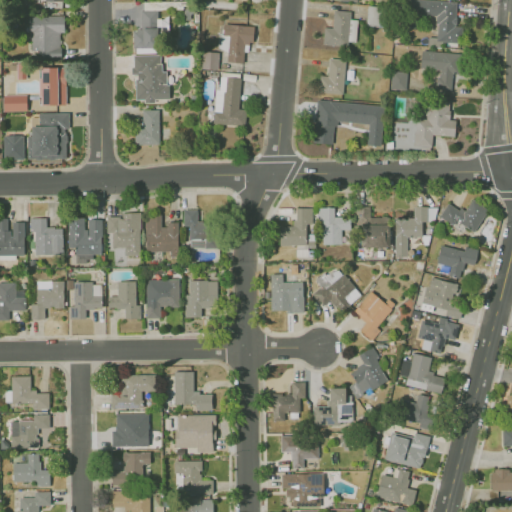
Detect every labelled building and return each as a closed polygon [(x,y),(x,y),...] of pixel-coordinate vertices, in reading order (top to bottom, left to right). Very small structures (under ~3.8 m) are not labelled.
[(456,1),(441,0),(410,0),(410,13),(436,15),(435,40),(460,42),(462,26),(455,25),(456,1)] [(380,26),(381,6),(367,5),(366,26),(380,26)] [(156,47),(133,48),(133,31),(136,31),(136,29),(141,29),(141,10),(156,10),(156,18),(161,18),(161,24),(168,24),(168,47),(156,47)] [(356,19),(350,19),(350,10),(333,10),(332,27),(323,27),(322,43),(355,44),(356,19)] [(59,51),(29,51),(29,15),(63,15),(63,32),(59,32),(59,51)] [(223,24),(253,26),(252,42),(249,42),(248,45),(244,44),(243,64),(226,62),(228,36),(221,36),(223,24)] [(419,67),(436,68),(435,84),(451,85),(451,73),(460,73),(460,52),(420,50),(419,67)] [(218,52),(217,69),(200,68),(201,51),(218,52)] [(170,99),(154,99),(155,102),(145,103),(145,98),(135,99),(135,79),(138,79),(138,74),(132,74),(132,68),(134,68),(134,56),(159,55),(159,64),(161,64),(162,71),(166,70),(167,84),(169,84),(170,99)] [(318,93),(343,93),(344,59),(327,58),(327,75),(319,75),(318,93)] [(57,67),(49,67),(49,105),(65,104),(64,67),(57,67)] [(405,89),(406,71),(391,70),(390,88),(405,89)] [(239,78),(226,77),(225,92),(222,91),(220,111),(213,111),(212,123),(244,126),(246,110),(236,109),(239,78)] [(26,95),(2,94),(3,111),(26,110),(26,95)] [(380,145),(383,104),(315,100),(312,142),(332,143),(333,121),(368,123),(366,144),(380,145)] [(454,136),(455,119),(448,119),(449,105),(426,104),(425,119),(414,118),(413,145),(431,146),(432,135),(454,136)] [(158,143),(134,144),(133,111),(157,110),(158,143)] [(31,127),(31,135),(27,135),(27,158),(65,157),(65,143),(67,141),(67,133),(65,131),(65,128),(68,128),(68,113),(39,114),(40,127),(31,127)] [(24,136),(3,136),(3,159),(24,159),(24,136)] [(447,201),(438,216),(452,225),(455,220),(473,232),(488,209),(471,198),(463,211),(447,201)] [(319,244),(341,243),(340,229),(349,229),(349,216),(333,216),(333,206),(318,206),(319,244)] [(388,216),(369,217),(369,206),(358,207),(359,247),(389,246),(388,216)] [(278,244),(305,245),(306,223),(311,223),(312,207),(295,207),(295,225),(278,225),(278,244)] [(182,209),(197,209),(197,220),(202,220),(203,223),(215,222),(215,247),(205,247),(205,239),(189,240),(189,226),(183,226),(182,209)] [(121,212),(139,212),(139,229),(139,254),(124,255),(124,247),(111,247),(111,232),(106,232),(106,216),(120,216),(120,218),(121,218),(121,212)] [(167,222),(177,222),(177,256),(169,256),(169,251),(145,251),(145,236),(144,236),(144,214),(160,214),(160,227),(167,227),(167,222)] [(12,222),(23,222),(23,254),(0,254),(0,217),(6,217),(7,230),(10,230),(10,236),(12,236),(12,222)] [(29,217),(46,217),(46,227),(54,227),(54,228),(62,228),(62,253),(34,254),(34,231),(29,231),(29,217)] [(87,219),(101,219),(102,243),(101,243),(101,254),(74,254),(74,247),(66,247),(66,217),(83,217),(83,229),(87,229),(87,219)] [(477,249),(463,246),(462,249),(440,244),(434,272),(459,277),(463,262),(473,264),(477,249)] [(321,306),(330,299),(339,311),(360,295),(336,265),(316,281),(320,286),(311,293),(321,306)] [(302,280),(282,281),(281,273),(269,273),(270,311),(303,310),(302,280)] [(457,283),(428,276),(421,303),(446,309),(445,313),(459,317),(462,306),(452,303),(457,283)] [(179,278),(179,307),(166,307),(166,306),(160,306),(160,318),(145,318),(145,279),(179,278)] [(51,280),(63,280),(63,307),(54,307),(54,305),(50,305),(50,307),(44,307),(44,319),(30,319),(30,303),(36,303),(36,288),(51,288),(51,280)] [(116,280),(135,280),(135,304),(140,304),(140,319),(124,319),(124,308),(116,308),(116,307),(107,307),(107,296),(116,296),(116,280)] [(189,280),(207,280),(207,295),(216,295),(216,307),(201,307),(201,317),(184,317),(184,303),(189,303),(189,280)] [(73,281),(92,281),(92,296),(101,296),(101,307),(93,307),(93,309),(85,309),(85,319),(68,319),(68,305),(73,305),(73,281)] [(0,282),(15,282),(15,297),(25,297),(25,308),(23,308),(23,310),(8,310),(8,319),(0,319),(0,282)] [(376,327),(392,306),(370,289),(352,311),(364,321),(358,329),(371,340),(379,329),(376,327)] [(416,337),(422,339),(420,348),(440,353),(444,337),(454,339),(458,322),(438,318),(437,323),(420,319),(416,337)] [(387,379),(370,347),(357,354),(363,363),(349,371),(361,393),(387,379)] [(404,384),(440,393),(444,376),(426,372),(430,357),(412,352),(410,361),(402,359),(398,374),(406,376),(404,384)] [(211,409),(211,392),(193,392),(192,370),(173,371),(174,403),(194,403),(194,410),(211,409)] [(154,374),(121,373),(121,393),(110,393),(110,407),(141,408),(141,390),(154,390),(154,374)] [(48,391),(29,391),(29,375),(10,376),(10,391),(4,391),(4,402),(31,401),(31,408),(48,408),(48,391)] [(304,381),(290,381),(290,392),(271,393),(272,420),(284,420),(283,411),(299,411),(299,398),(304,397),(304,381)] [(312,423),(352,423),(351,401),(345,401),(345,387),(328,387),(328,406),(312,406),(312,423)] [(511,387),(511,394),(503,394),(503,410),(511,410),(511,387)] [(419,422),(418,426),(428,428),(434,397),(408,392),(403,419),(419,422)] [(113,445),(147,446),(148,412),(113,412),(113,445)] [(48,413),(32,414),(32,420),(10,420),(10,447),(37,447),(37,428),(48,428),(48,413)] [(213,414),(177,415),(177,431),(174,431),(174,447),(196,447),(196,452),(213,452),(213,414)] [(511,427),(502,428),(502,446),(511,445),(511,427)] [(383,460),(422,467),(427,434),(413,432),(412,437),(388,433),(383,460)] [(280,451),(290,451),(291,468),(302,467),(302,458),(317,458),(317,436),(280,437),(280,451)] [(149,451),(121,451),(122,470),(111,470),(111,483),(142,482),(141,463),(149,463),(149,451)] [(12,481),(36,481),(36,485),(48,485),(49,469),(39,469),(39,453),(26,453),(26,462),(12,462),(12,481)] [(201,460),(173,460),(173,473),(181,473),(181,494),(213,493),(213,478),(201,478),(201,460)] [(381,473),(375,496),(411,505),(415,489),(405,487),(409,471),(397,468),(395,477),(381,473)] [(489,471),(489,491),(511,490),(511,472),(508,472),(508,468),(494,468),(494,471),(489,471)] [(148,511),(149,496),(127,496),(128,490),(111,490),(111,508),(130,508),(130,511),(148,511)] [(49,491),(33,491),(33,496),(18,497),(19,511),(10,511),(38,511),(38,505),(49,505),(49,491)] [(177,511),(212,511),(212,498),(177,499),(177,511)]
